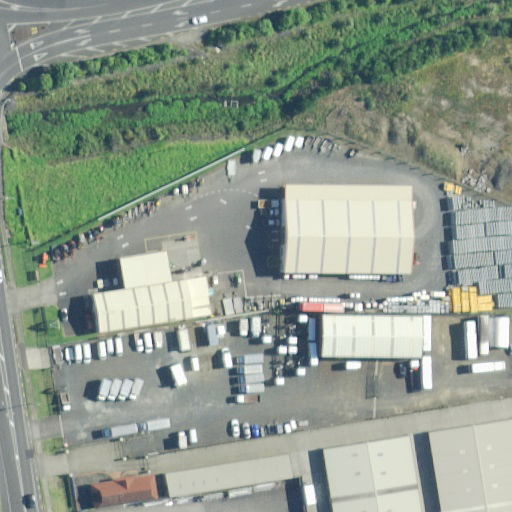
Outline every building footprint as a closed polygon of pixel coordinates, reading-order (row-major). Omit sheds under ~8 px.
[(401,183),(272,182),(272,268),(401,269),(401,183)] [(107,253),(112,285),(161,278),(157,246),(107,253)] [(112,285),(83,289),(88,325),(197,310),(192,274),(161,278),(112,285)] [(425,320),(316,315),(314,357),(423,361),(425,320)] [(511,511),(511,455),(508,426),(415,441),(426,511),(511,511)] [(316,443),(325,511),(410,511),(399,431),(316,443)] [(288,457),(165,472),(167,494),(291,478),(288,457)] [(144,470),(82,479),(86,506),(148,497),(144,470)]
